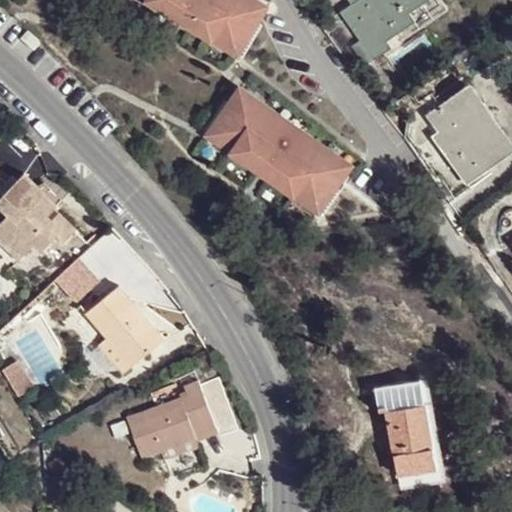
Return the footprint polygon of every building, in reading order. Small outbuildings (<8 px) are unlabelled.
[(137,0),(137,2),(223,53),(227,46),(244,56),(268,17),(252,7),(255,2),(252,0),(137,0)] [(304,0),(312,10),(320,4),(317,0),(304,0)] [(432,0),(350,0),(354,4),(340,15),(375,63),(422,29),(411,14),(432,0)] [(450,10),(442,0),(432,0),(411,14),(422,29),(450,10)] [(272,11),(255,2),(252,7),(268,17),(272,11)] [(227,46),(223,53),(240,62),(244,56),(227,46)] [(474,113),(485,106),(471,87),(430,118),(441,134),(435,139),(452,162),(469,185),(507,157),(474,113)] [(242,93),(239,98),(255,109),(258,103),(242,93)] [(239,98),(213,135),(228,145),(225,152),(307,207),(311,202),(328,213),(353,176),(339,165),(343,159),(307,136),(296,151),(282,142),(293,127),(258,103),(255,109),(239,98)] [(511,153),(511,142),(485,106),(474,113),(507,157),(511,153)] [(296,151),(307,136),(293,127),(282,142),(296,151)] [(228,145),(213,135),(209,141),(225,152),(228,145)] [(17,177),(20,172),(2,159),(0,162),(0,235),(11,240),(21,228),(30,233),(41,217),(50,223),(61,209),(41,195),(39,198),(32,193),(38,185),(32,181),(26,176),(23,182),(17,177)] [(339,165),(353,176),(358,170),(343,159),(339,165)] [(26,176),(20,172),(17,177),(23,182),(26,176)] [(311,202),(307,207),(324,218),(328,213),(311,202)] [(102,267),(71,296),(118,349),(150,320),(126,294),(102,267)] [(194,382),(197,391),(209,429),(223,424),(208,376),(194,382)] [(431,381),(379,389),(383,412),(389,411),(426,404),(434,403),(435,403),(431,381)] [(197,391),(186,395),(199,432),(209,429),(197,391)] [(199,432),(186,395),(135,413),(149,454),(200,436),(199,432)] [(448,483),(434,403),(426,404),(439,470),(400,476),(402,491),(448,483)] [(426,404),(389,411),(395,443),(400,476),(439,470),(426,404)]
